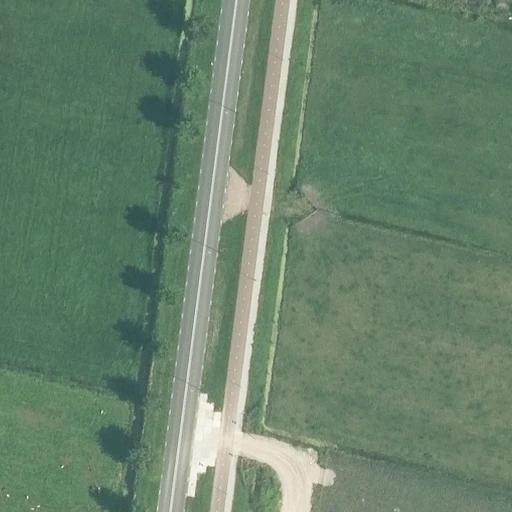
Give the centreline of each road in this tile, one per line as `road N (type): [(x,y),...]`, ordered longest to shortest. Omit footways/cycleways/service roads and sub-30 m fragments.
road 1 (tertiary): [(167,511),(234,0)]
road 2 (track): [(447,481),(440,421),(505,171),(492,0)]
road 3 (track): [(294,491),(395,504),(447,481),(511,473)]
road 4 (track): [(177,436),(265,451),(290,467),(292,511)]
